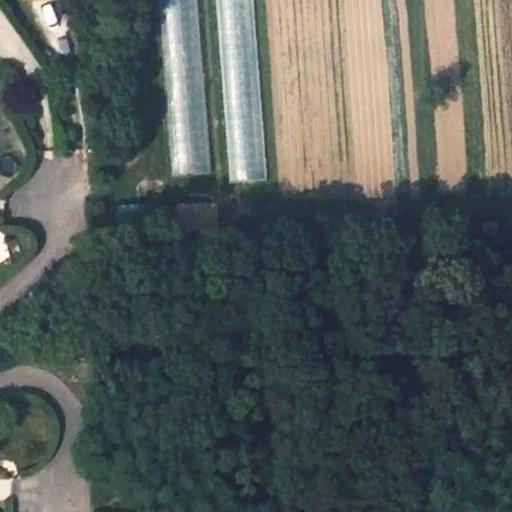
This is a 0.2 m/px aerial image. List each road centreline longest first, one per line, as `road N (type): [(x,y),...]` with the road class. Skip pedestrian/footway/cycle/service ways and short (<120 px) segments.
road 1 (residential): [(67,511),(71,417),(63,398),(22,378),(0,381)]
road 2 (residential): [(58,184),(58,246),(0,301)]
